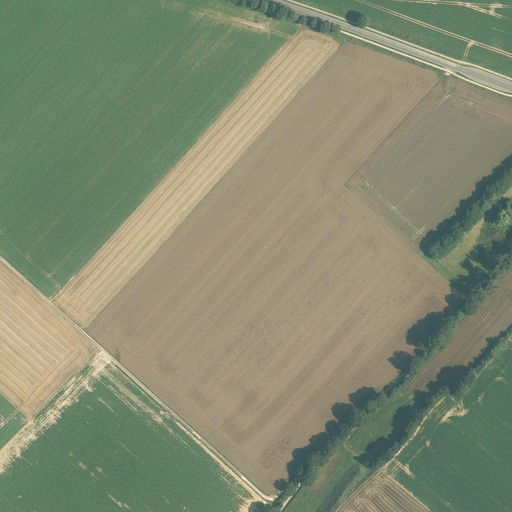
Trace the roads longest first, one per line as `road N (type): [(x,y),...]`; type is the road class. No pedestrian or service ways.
road 1 (track): [(0,257),(259,493),(274,497),(305,477)]
road 2 (unclassified): [(278,511),(342,428),(391,386),(511,251)]
road 3 (secondary): [(511,89),(260,0)]
